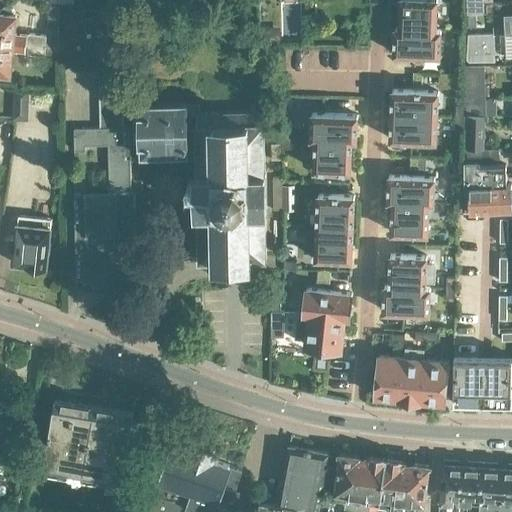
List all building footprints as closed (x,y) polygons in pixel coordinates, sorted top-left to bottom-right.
[(59,0),(47,0),(49,25),(59,27),(59,18),(60,18),(59,0)] [(401,0),(400,27),(437,29),(437,0),(401,0)] [(467,0),(468,15),(494,14),(511,13),(511,0),(498,1),(497,0),(467,0)] [(0,40),(26,44),(37,45),(45,46),(47,34),(29,33),(25,35),(16,34),(18,12),(17,12),(13,8),(2,7),(0,9),(0,40)] [(511,13),(494,14),(494,32),(511,31),(511,13)] [(441,29),(437,29),(400,27),(396,27),(395,53),(440,55),(441,29)] [(507,52),(511,52),(511,31),(494,32),(468,34),(467,59),(469,61),(494,61),(494,52),(507,52)] [(0,75),(6,76),(12,73),(14,52),(36,54),(37,45),(26,44),(0,40),(0,75)] [(465,66),(465,100),(485,98),(485,65),(465,66)] [(99,81),(124,81),(123,69),(99,70),(99,81)] [(99,93),(124,92),(124,81),(99,81),(99,93)] [(393,89),(392,113),(438,115),(439,90),(393,89)] [(12,119),(27,119),(27,90),(12,90),(12,119)] [(189,153),(188,126),(188,103),(187,103),(159,103),(158,91),(145,91),(145,102),(141,102),(142,153),(189,153)] [(99,104),(124,103),(124,92),(99,93),(99,104)] [(465,100),(465,113),(485,115),(485,98),(465,100)] [(100,115),(125,115),(124,103),(99,104),(100,115)] [(188,103),(188,126),(198,126),(198,174),(197,174),(198,211),(199,211),(200,260),(215,260),(215,265),(253,264),(253,260),(267,259),(266,209),(267,209),(266,172),(265,172),(265,122),(262,122),(262,110),(200,111),(200,103),(188,103)] [(456,116),(465,116),(465,104),(456,104),(456,116)] [(311,138),(316,138),(352,139),(357,139),(358,114),(313,112),(311,138)] [(438,115),(392,113),(391,138),(437,140),(438,115)] [(488,120),(488,115),(485,115),(465,113),(465,147),(485,147),(485,120),(488,120)] [(125,115),(100,115),(100,127),(73,127),(74,149),(87,149),(87,145),(109,144),(109,164),(130,164),(130,126),(125,126),(125,115)] [(464,128),(465,116),(456,116),(455,128),(464,128)] [(292,136),(283,136),(283,148),(292,148),(292,136)] [(352,139),(316,138),(315,169),(351,171),(352,139)] [(511,207),(511,188),(511,182),(507,182),(506,163),(465,165),(466,184),(467,184),(467,194),(471,194),(471,210),(511,207)] [(74,191),(77,278),(84,278),(84,282),(94,282),(94,285),(106,285),(106,289),(128,288),(128,271),(140,271),(139,234),(135,234),(134,190),(131,190),(130,164),(109,164),(110,184),(107,185),(107,190),(87,191),(86,177),(75,177),(76,191),(74,191)] [(393,200),(430,201),(434,202),(436,176),(390,174),(389,200),(393,200)] [(283,177),(274,177),(274,209),(283,209),(283,177)] [(296,181),(283,181),(283,190),(296,189),(296,181)] [(319,193),(318,225),(354,227),(355,195),(319,193)] [(464,199),(455,199),(454,211),(457,211),(463,211),(464,199)] [(430,201),(393,200),(392,231),(428,233),(430,201)] [(47,266),(53,218),(19,215),(17,236),(11,235),(9,249),(15,250),(14,263),(31,265),(32,269),(43,270),(45,266),(47,266)] [(508,230),(509,218),(500,218),(500,230),(508,230)] [(354,227),(318,225),(317,230),(307,229),(306,250),(317,251),(316,257),(352,259),(354,227)] [(500,242),(508,242),(508,230),(500,230),(500,242)] [(390,285),(426,286),(426,280),(434,280),(435,264),(427,263),(427,255),(391,253),(390,285)] [(500,256),(500,268),(508,268),(508,256),(500,256)] [(297,260),(285,259),(285,268),(297,269),(297,260)] [(508,268),(500,268),(500,280),(508,280),(508,268)] [(331,271),(319,270),(318,281),(330,282),(331,271)] [(447,275),(447,287),(456,288),(456,276),(447,275)] [(431,286),(426,286),(390,285),(385,284),(384,310),(430,312),(431,286)] [(456,288),(447,287),(446,300),(455,300),(456,288)] [(304,313),(309,314),(345,317),(350,318),(353,292),(307,288),(304,313)] [(508,294),(500,294),(499,306),(508,307),(508,294)] [(272,299),(272,311),(281,311),(281,299),(272,299)] [(507,319),(508,307),(499,306),(499,319),(507,319)] [(271,311),(272,335),(284,335),(284,311),(271,311)] [(345,317),(309,314),(309,318),(299,317),(297,336),(307,337),(306,345),(342,348),(345,317)] [(428,339),(428,330),(416,330),(416,339),(428,339)] [(428,330),(428,339),(440,340),(440,331),(428,330)] [(511,331),(502,332),(503,340),(511,339),(511,331)] [(393,333),(392,341),(404,342),(405,334),(393,333)] [(403,356),(399,398),(422,400),(426,358),(423,357),(424,349),(407,348),(406,356),(403,356)] [(380,353),(376,395),(399,398),(403,356),(380,353)] [(484,403),(484,356),(455,355),(454,403),(484,403)] [(511,356),(484,356),(484,403),(511,403),(511,356)] [(426,358),(422,400),(445,402),(449,360),(426,358)] [(25,395),(20,420),(33,422),(38,398),(25,395)] [(82,478),(83,471),(95,404),(56,397),(43,471),(82,478)] [(95,404),(83,471),(82,478),(122,485),(135,411),(95,404)] [(142,511),(195,511),(197,508),(208,511),(212,511),(217,497),(219,498),(222,487),(223,484),(228,485),(236,488),(242,470),(230,465),(213,459),(216,450),(215,450),(220,438),(197,430),(193,443),(192,442),(190,451),(173,445),(163,474),(152,470),(149,478),(145,505),(142,511)] [(326,467),(329,452),(314,450),(314,449),(304,447),(304,448),(289,445),(279,501),(275,501),(261,498),(258,511),(323,511),(324,505),(319,504),(324,477),(333,478),(334,468),(326,467)] [(8,452),(9,463),(24,461),(23,450),(8,452)] [(343,511),(348,511),(357,511),(364,457),(359,457),(359,455),(341,453),(339,466),(335,501),(345,502),(343,511)] [(368,458),(364,457),(357,511),(369,511),(370,506),(381,507),(386,458),(369,456),(368,458)] [(402,511),(409,463),(404,462),(405,460),(386,458),(381,507),(385,508),(388,511),(402,511)] [(458,511),(459,506),(462,461),(442,460),(440,501),(439,511),(458,511)] [(459,506),(479,507),(481,507),(484,462),(462,461),(459,506)] [(415,511),(417,501),(425,503),(430,464),(414,462),(414,464),(409,463),(402,511),(415,511)] [(497,511),(497,509),(500,509),(500,504),(502,463),(484,462),(481,507),(479,507),(478,511),(497,511)] [(511,511),(511,463),(502,463),(500,504),(500,509),(500,511),(511,511)] [(0,501),(0,511),(18,511),(20,503),(0,501)]
